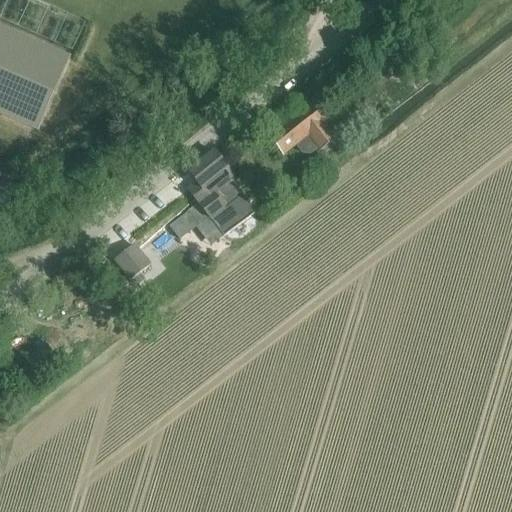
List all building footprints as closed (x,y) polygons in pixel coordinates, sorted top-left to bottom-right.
[(0,116),(38,133),(65,73),(71,58),(0,27),(0,116)] [(351,101),(330,118),(340,131),(362,114),(377,101),(368,89),(352,102),(351,101)] [(269,137),(274,144),(284,156),(296,147),(302,155),(311,156),(319,149),(321,153),(336,141),(324,125),(326,123),(312,104),(269,137)] [(187,190),(207,215),(226,237),(259,211),(234,181),(236,180),(214,153),(189,174),(196,183),(187,190)] [(116,261),(129,279),(131,282),(129,283),(132,288),(142,281),(138,277),(151,267),(136,247),(116,261)]
